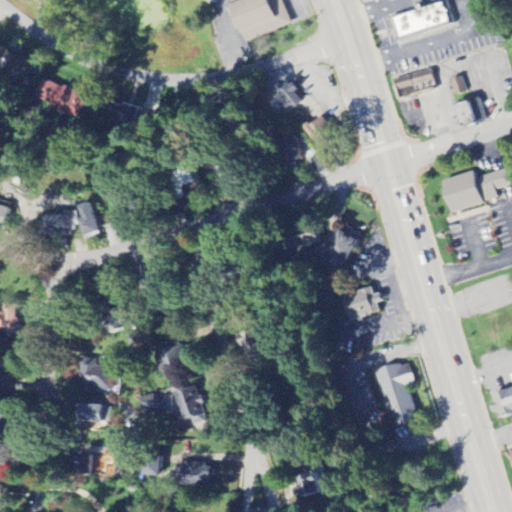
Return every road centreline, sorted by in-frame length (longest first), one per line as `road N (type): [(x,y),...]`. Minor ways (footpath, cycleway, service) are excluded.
road 1 (primary): [(494,511),(327,0)]
road 2 (residential): [(0,258),(75,266),(382,167)]
road 3 (residential): [(342,42),(253,73),(185,85),(94,66),(52,48),(0,7)]
road 4 (residential): [(351,71),(476,32),(464,0),(336,26)]
road 5 (residential): [(247,511),(257,458),(187,232)]
road 6 (residential): [(57,268),(35,511)]
road 7 (residential): [(382,167),(511,128)]
